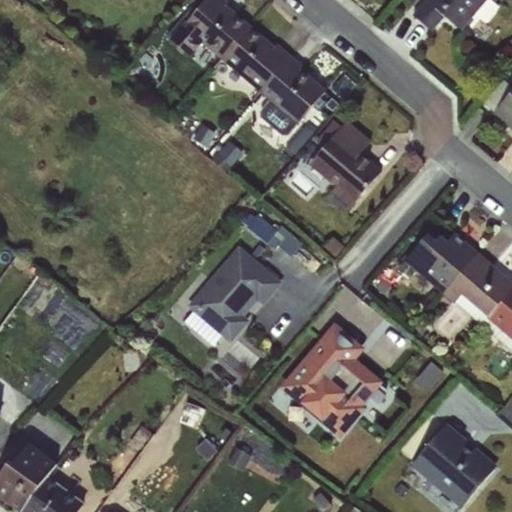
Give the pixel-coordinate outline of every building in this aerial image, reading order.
[(222,57),(275,98),(265,111),(299,137),(335,90),(348,99),(360,82),(348,73),(339,85),(227,0),(208,0),(178,40),(215,67),(222,57)] [(431,0),(416,18),(435,34),(446,22),(464,38),(468,33),(478,42),(506,9),(496,1),(496,0),(431,0)] [(511,95),(495,118),(511,131),(511,95)] [(313,161),(311,164),(340,183),(330,198),(354,214),(387,165),(366,152),(377,136),(348,117),(318,164),(313,161)] [(511,340),(511,275),(439,215),(428,229),(432,232),(412,256),(449,287),(448,288),(511,340)] [(235,346),(288,280),(244,244),(184,318),(213,342),(220,334),(235,346)] [(341,319),(273,393),(305,422),(316,411),(343,436),(392,383),(363,356),(371,347),(341,319)] [(448,422),(406,478),(452,511),(466,511),(503,462),(448,422)] [(0,497),(18,511),(21,511),(48,476),(57,465),(28,444),(0,480),(0,497)] [(48,476),(21,511),(80,511),(86,504),(48,476)]
